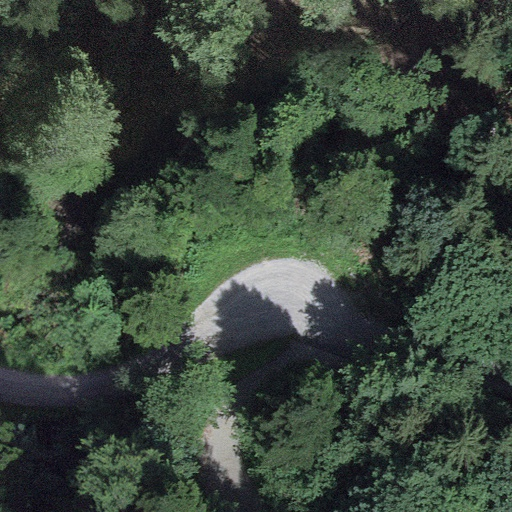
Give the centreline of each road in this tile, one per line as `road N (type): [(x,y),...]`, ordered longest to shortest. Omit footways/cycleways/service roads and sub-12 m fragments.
road 1 (track): [(0,369),(97,370),(261,285),(328,292),(418,387)]
road 2 (track): [(246,511),(229,483),(225,443),(236,413),(271,382),(305,371),(349,372),(418,387),(511,392)]
